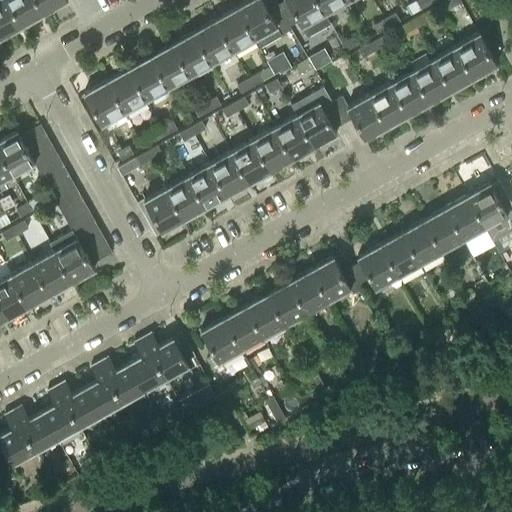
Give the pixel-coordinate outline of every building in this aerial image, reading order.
[(0,0),(0,33),(1,36),(1,35),(1,34),(21,23),(21,24),(23,23),(9,0),(0,0)] [(9,0),(23,23),(23,22),(42,11),(43,12),(44,11),(38,0),(9,0)] [(38,0),(44,11),(44,10),(62,0),(38,0)] [(289,24),(277,3),(267,9),(261,0),(245,0),(237,5),(236,4),(254,37),(255,37),(254,36),(274,25),(274,26),(276,26),(278,30),(289,24)] [(324,12),(317,0),(281,0),(277,3),(289,24),(299,19),(302,25),(303,24),(303,23),(323,12),(323,13),(324,12)] [(317,0),(324,12),(325,12),(324,11),(343,0),(344,0),(345,0),(317,0)] [(215,17),(214,17),(233,49),(233,48),(252,37),(253,38),(254,37),(236,4),(234,5),(235,6),(215,17)] [(395,11),(384,17),(389,25),(399,19),(395,11)] [(424,11),(412,17),(417,25),(428,19),(424,11)] [(193,29),(211,62),(211,61),(211,60),(231,49),(231,50),(233,49),(214,17),(213,17),(213,18),(193,29)] [(373,23),(378,31),(389,25),(384,17),(373,23)] [(412,17),(401,24),(405,31),(417,25),(412,17)] [(172,41),(171,41),(189,74),(190,73),(189,73),(209,62),(210,62),(211,62),(193,29),(191,29),(192,30),(172,41)] [(456,42),(455,43),(474,76),(474,75),(494,64),(496,64),(477,31),(476,31),(476,32),(456,43),(456,42)] [(341,41),(345,49),(357,43),(352,35),(341,41)] [(380,35),(369,41),(373,49),(384,43),(380,35)] [(150,54),(149,53),(168,86),(168,85),(187,74),(188,75),(189,74),(171,41),(169,42),(170,42),(150,54)] [(369,41),(358,48),(362,56),(373,49),(369,41)] [(434,54),(434,55),(452,88),(453,88),(452,87),(472,76),(473,76),(474,76),(455,43),(454,43),(455,44),(435,55),(434,54)] [(269,55),(275,69),(291,62),(286,49),(269,55)] [(129,66),(128,65),(146,98),(147,98),(146,97),(166,86),(166,87),(168,86),(149,53),(148,54),(148,55),(129,66)] [(413,67),(412,67),(430,100),(431,100),(431,99),(451,88),(451,89),(452,88),(434,55),(433,56),(413,67)] [(107,78),(106,77),(124,110),(124,109),(144,98),(145,99),(146,98),(128,65),(126,66),(127,67),(107,78)] [(391,79),(390,79),(409,112),(410,112),(409,111),(429,100),(429,101),(430,100),(412,67),(411,68),(411,69),(392,80),(391,79)] [(259,71),(248,77),(252,84),(263,78),(259,71)] [(123,111),(124,110),(106,77),(105,78),(105,79),(85,90),(85,89),(83,90),(102,123),(103,122),(103,121),(123,110),(123,111)] [(238,83),(242,90),(252,84),(248,77),(238,83)] [(276,77),(266,82),(270,90),(280,84),(276,77)] [(369,91),(387,124),(388,124),(387,123),(407,112),(408,113),(409,112),(390,79),(389,80),(390,81),(370,92),(369,91)] [(387,124),(369,91),(368,92),(368,93),(348,104),(348,103),(347,104),(341,94),(331,99),(343,121),(353,115),(365,137),(366,136),(366,135),(386,124),(386,125),(387,124)] [(244,94),(233,101),(237,109),(249,102),(244,94)] [(216,95),(205,101),(209,108),(220,102),(216,95)] [(333,126),(343,121),(331,99),(321,105),(318,99),(316,100),(317,101),(297,112),(296,111),(296,112),(314,144),(315,144),(314,143),(334,132),(334,133),(336,132),(333,126)] [(194,107),(198,114),(209,108),(205,101),(194,107)] [(233,101),(222,107),(227,115),(237,109),(233,101)] [(275,123),(274,124),(293,156),(293,155),(312,144),(313,145),(314,144),(296,112),(294,112),(295,113),(275,124),(275,123)] [(173,119),(161,126),(165,133),(176,126),(173,119)] [(201,119),(189,125),(194,133),(205,127),(201,119)] [(40,122),(19,134),(25,145),(46,133),(40,122)] [(253,135),(252,136),(271,169),(271,167),(291,156),(291,157),(293,156),(274,124),(273,124),(273,125),(253,136),(253,135)] [(189,125),(179,131),(183,139),(194,133),(189,125)] [(165,133),(161,126),(151,131),(155,138),(165,133)] [(0,151),(12,173),(13,173),(12,172),(32,161),(32,162),(33,161),(30,155),(25,145),(19,134),(15,128),(14,129),(14,130),(0,137),(0,151)] [(46,133),(25,145),(30,155),(51,143),(46,133)] [(231,147),(231,148),(249,181),(249,180),(269,169),(270,169),(271,169),(252,136),(251,136),(252,137),(232,148),(231,147)] [(51,143),(30,155),(33,161),(36,166),(57,154),(51,143)] [(158,143),(146,149),(151,157),(162,151),(158,143)] [(118,150),(122,157),(133,151),(129,144),(118,150)] [(210,160),(209,160),(227,193),(228,192),(247,181),(248,181),(249,181),(231,148),(230,149),(210,160)] [(146,149),(135,155),(140,163),(151,157),(146,149)] [(0,178),(10,173),(11,174),(12,173),(0,151),(0,178)] [(57,154),(36,166),(42,177),(64,165),(57,154)] [(188,172),(187,172),(206,205),(207,205),(206,204),(226,193),(226,194),(227,193),(209,160),(208,161),(189,173),(188,172)] [(64,165),(42,177),(47,186),(69,174),(64,165)] [(166,184),(184,217),(185,217),(184,216),(204,205),(205,206),(206,205),(187,172),(186,173),(187,174),(167,185),(166,184)] [(69,174),(47,186),(53,195),(74,183),(69,174)] [(467,192),(466,192),(484,225),(485,225),(485,224),(504,213),(505,214),(506,213),(488,180),(487,181),(467,192)] [(183,218),(184,217),(166,184),(165,185),(165,186),(145,197),(145,196),(143,197),(162,230),(163,229),(163,228),(183,217),(183,218)] [(77,189),(56,201),(62,211),(83,199),(77,189)] [(445,204),(463,237),(464,237),(463,236),(483,225),(483,226),(484,225),(466,192),(465,193),(446,205),(445,204)] [(37,195),(27,200),(31,207),(41,202),(37,195)] [(83,199),(62,211),(67,221),(89,209),(83,199)] [(27,200),(17,206),(21,213),(31,207),(27,200)] [(423,216),(441,249),(442,249),(441,248),(461,237),(462,238),(463,237),(445,204),(443,205),(444,206),(424,217),(423,216)] [(73,232),(94,220),(89,209),(67,221),(71,228),(73,232)] [(402,228),(401,228),(419,261),(420,261),(420,260),(440,249),(440,250),(441,249),(423,216),(422,217),(422,218),(402,229),(402,228)] [(24,218),(12,225),(17,233),(28,226),(24,218)] [(79,243),(100,231),(94,220),(73,232),(75,235),(79,243)] [(12,225),(3,230),(7,238),(17,233),(12,225)] [(85,253),(79,243),(75,235),(73,232),(71,228),(49,240),(53,247),(72,280),(72,279),(92,268),(92,269),(94,268),(90,262),(85,253)] [(380,240),(379,240),(398,273),(398,272),(418,261),(418,262),(419,261),(401,228),(400,229),(400,230),(381,241),(380,240)] [(100,231),(79,243),(85,253),(106,241),(100,231)] [(360,259),(372,280),(375,286),(377,285),(376,284),(396,273),(397,274),(398,273),(379,240),(378,241),(379,242),(359,253),(358,252),(357,253),(360,259)] [(106,241),(85,253),(90,262),(111,250),(106,241)] [(72,280),(53,247),(52,248),(53,248),(33,259),(32,259),(50,292),(51,292),(50,291),(70,280),(70,281),(72,280)] [(330,255),(311,266),(310,266),(309,266),(328,299),(328,298),(348,287),(349,287),(340,270),(331,254),(330,255)] [(11,271),(10,271),(28,304),(29,304),(29,303),(48,292),(49,293),(50,292),(32,259),(30,260),(31,260),(11,272),(11,271)] [(360,259),(351,264),(363,285),(372,280),(360,259)] [(351,264),(340,270),(349,287),(352,292),(363,285),(351,264)] [(288,278),(306,311),(307,311),(306,310),(326,299),(326,300),(328,299),(309,266),(308,267),(309,268),(289,279),(288,278)] [(0,304),(7,316),(7,315),(27,304),(27,305),(28,304),(10,271),(9,272),(9,273),(0,277),(0,304)] [(267,290),(266,290),(284,323),(285,323),(285,322),(304,311),(305,312),(306,311),(288,278),(286,279),(287,280),(267,291),(267,290)] [(489,287),(481,292),(486,300),(494,296),(489,287)] [(245,302),(244,302),(263,335),(263,334),(283,323),(283,324),(284,323),(266,290),(265,291),(265,292),(245,303),(245,302)] [(465,300),(470,311),(478,306),(472,296),(465,300)] [(224,315),(223,314),(241,347),(242,347),(241,346),(261,335),(262,336),(263,335),(244,302),(243,303),(244,304),(224,315)] [(485,318),(478,306),(470,311),(477,322),(485,318)] [(240,348),(241,347),(223,314),(221,315),(222,316),(202,327),(202,326),(200,327),(219,360),(220,359),(220,358),(239,347),(240,348)] [(431,333),(437,344),(445,340),(439,329),(431,333)] [(158,343),(150,330),(142,334),(165,376),(166,376),(166,375),(186,364),(186,365),(188,364),(171,335),(170,335),(170,336),(158,343)] [(128,359),(127,359),(144,388),(145,388),(144,387),(164,376),(164,377),(165,376),(142,334),(133,339),(141,352),(129,359),(128,359)] [(114,367),(107,354),(99,358),(122,400),(123,400),(122,399),(142,388),(143,389),(144,388),(127,359),(126,360),(127,360),(114,367)] [(85,384),(84,383),(101,413),(101,412),(121,400),(121,401),(122,400),(99,358),(90,363),(98,377),(85,384)] [(353,364),(359,374),(367,370),(361,360),(353,364)] [(308,375),(314,386),(322,382),(315,371),(308,375)] [(71,392),(63,378),(55,383),(79,425),(80,424),(79,424),(99,413),(101,413),(84,383),(83,384),(83,385),(71,392)] [(327,392),(322,382),(314,386),(320,396),(327,392)] [(42,407),(41,408),(57,437),(58,437),(58,436),(77,425),(78,425),(79,425),(55,383),(47,387),(54,401),(42,408),(42,407)] [(265,399),(271,410),(279,405),(272,394),(265,399)] [(28,416),(20,402),(12,407),(36,449),(36,448),(56,437),(56,438),(57,437),(41,408),(40,408),(40,409),(28,416)] [(279,405),(271,410),(277,420),(284,416),(279,405)] [(34,450),(36,449),(12,407),(3,412),(11,425),(0,431),(0,438),(13,462),(15,461),(14,460),(34,449),(34,450)] [(258,411),(244,418),(249,428),(263,420),(258,411)]
